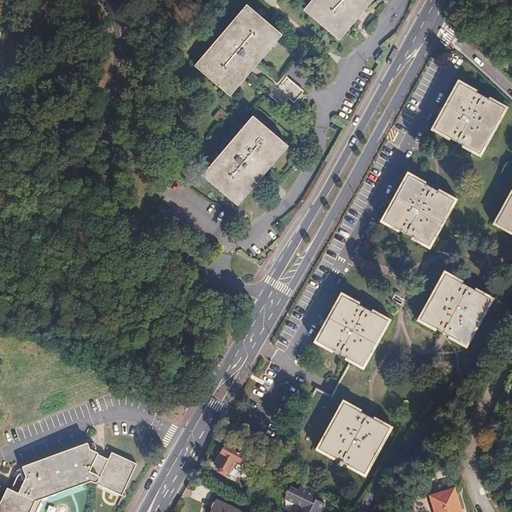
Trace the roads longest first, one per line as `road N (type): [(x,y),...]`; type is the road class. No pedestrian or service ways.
road 1 (tertiary): [(202,422),(217,420),(436,25)]
road 2 (tertiary): [(422,16),(199,410),(202,422)]
road 3 (residential): [(511,320),(362,511)]
road 4 (residential): [(485,511),(470,478),(471,442),(503,362)]
